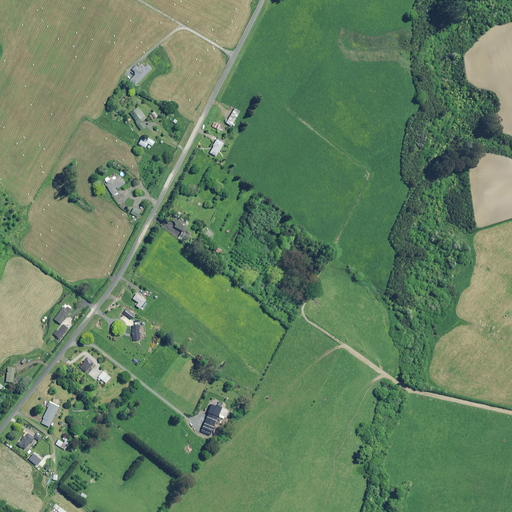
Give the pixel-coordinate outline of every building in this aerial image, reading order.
[(151,69),(147,65),(144,68),(142,67),(139,70),(137,67),(134,71),(137,74),(130,81),(135,85),(151,69)] [(146,119),(137,107),(129,113),(135,121),(134,122),(141,131),(145,128),(141,122),(146,119)] [(239,112),(234,109),(225,123),(231,127),(232,125),(234,127),(235,125),(232,124),(239,112)] [(219,126),(214,123),(211,127),(221,132),(222,130),(218,128),(219,126)] [(223,144),(216,139),(212,146),(213,146),(209,153),(215,157),(223,144)] [(147,144),(140,140),(137,145),(144,149),(147,144)] [(113,178),(109,181),(108,179),(103,182),(104,184),(112,196),(117,192),(115,189),(116,188),(117,189),(125,184),(122,179),(121,179),(119,177),(115,180),(113,178)] [(140,213),(133,209),(130,214),(137,217),(140,213)] [(188,224),(175,218),(173,223),(176,224),(174,227),(184,232),(188,224)] [(145,300),(136,294),(132,299),(138,303),(135,306),(139,309),(145,300)] [(84,362),(80,368),(88,375),(91,372),(88,369),(94,363),(87,357),(83,361),(84,362)] [(15,369),(7,367),(6,374),(7,374),(6,382),(13,383),(15,369)] [(99,378),(97,380),(99,381),(101,379),(106,384),(110,378),(103,372),(98,377),(99,378)] [(59,408),(50,403),(42,419),(43,419),(41,424),(49,428),(59,408)] [(202,429),(211,433),(213,429),(216,430),(218,425),(215,424),(217,417),(221,408),(210,404),(207,413),(208,413),(202,429)] [(34,439),(28,434),(25,437),(24,437),(17,445),(21,448),(21,447),(25,450),(34,439)] [(63,443),(58,440),(55,444),(64,451),(68,444),(64,441),(63,443)] [(41,460),(33,454),(29,459),(37,466),(41,460)]
